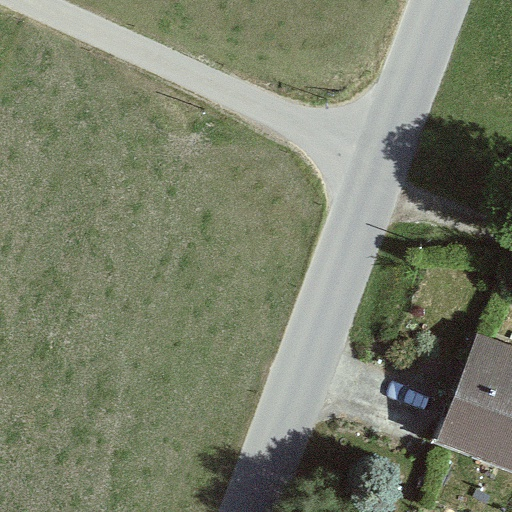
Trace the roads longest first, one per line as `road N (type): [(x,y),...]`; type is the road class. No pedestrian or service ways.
road 1 (tertiary): [(248,511),(440,0)]
road 2 (track): [(367,185),(511,241)]
